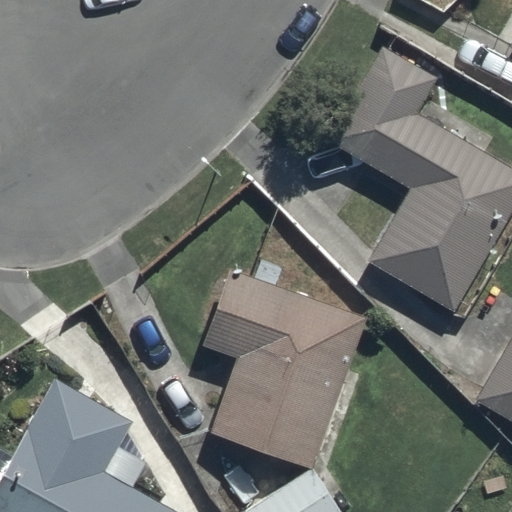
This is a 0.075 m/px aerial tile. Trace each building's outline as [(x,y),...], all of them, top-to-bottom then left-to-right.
[(511,31),(501,51),(511,57),(511,31)] [(511,212),(511,178),(412,120),(430,89),(378,58),(323,152),(403,198),(363,267),(450,318),(511,212)] [(236,365),(210,439),(312,474),(363,327),(273,296),(280,275),(258,267),(250,288),(226,279),(200,353),(236,365)] [(511,343),(477,406),(511,426),(511,343)] [(133,425),(53,384),(0,485),(0,511),(157,511),(103,484),(133,425)] [(330,511),(309,478),(255,511),(330,511)]
